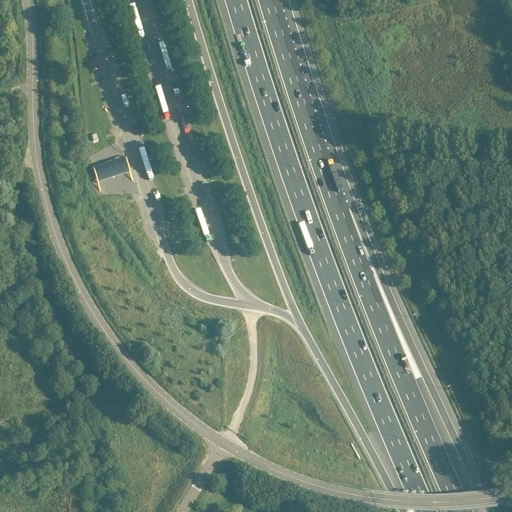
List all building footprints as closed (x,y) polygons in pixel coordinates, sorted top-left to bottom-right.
[(159,19),(152,21),(157,52),(165,50),(159,19)] [(92,27),(86,28),(91,54),(97,53),(92,27)] [(142,137),(136,139),(144,166),(150,164),(142,137)] [(126,158),(93,169),(98,184),(131,173),(126,158)] [(116,203),(114,199),(104,207),(130,243),(140,236),(120,209),(116,203)]
